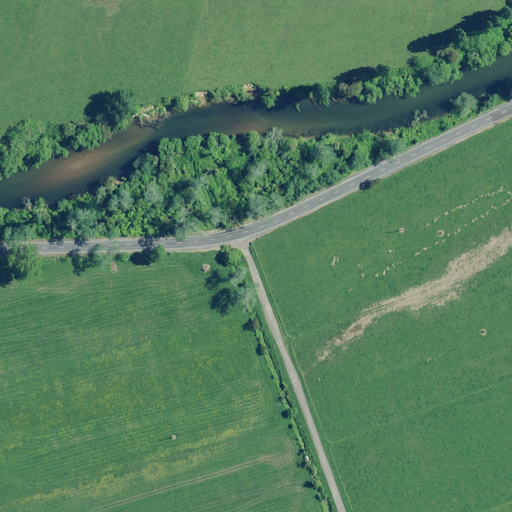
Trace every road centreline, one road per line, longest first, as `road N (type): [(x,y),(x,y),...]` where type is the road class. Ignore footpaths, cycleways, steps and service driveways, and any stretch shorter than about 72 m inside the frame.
road 1 (secondary): [(0,246),(228,232),(511,104)]
road 2 (unknown): [(241,228),(346,511)]
